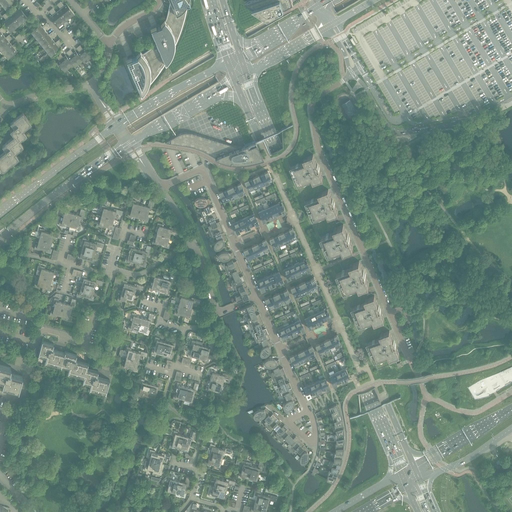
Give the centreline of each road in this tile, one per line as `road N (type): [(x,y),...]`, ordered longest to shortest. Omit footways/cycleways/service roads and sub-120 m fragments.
road 1 (primary): [(413,466),(258,106)]
road 2 (primary): [(244,103),(390,450)]
road 3 (residential): [(390,313),(318,146),(311,111),(315,98),(351,74)]
road 4 (residential): [(159,187),(202,168),(257,296)]
road 5 (secondary): [(0,238),(129,143)]
road 6 (secondary): [(116,124),(0,215)]
road 7 (residential): [(257,296),(307,411)]
road 8 (residential): [(85,345),(40,332),(16,402)]
